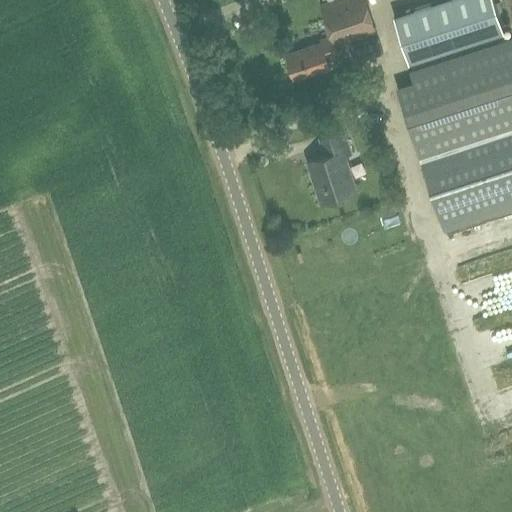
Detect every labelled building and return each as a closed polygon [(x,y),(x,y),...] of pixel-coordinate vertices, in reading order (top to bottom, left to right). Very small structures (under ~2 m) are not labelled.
[(295,78),(331,67),(328,58),(340,54),(336,43),(375,29),(364,0),(332,0),(321,4),(332,35),(321,39),(321,41),(286,53),(295,78)] [(493,0),(437,0),(393,15),(409,62),(504,31),(493,0)] [(357,62),(384,53),(378,37),(352,45),(357,62)] [(445,230),(511,207),(511,39),(413,72),(416,83),(398,88),(411,129),(418,149),(445,230)] [(322,201),(356,190),(345,155),(352,153),(343,129),(319,137),(325,154),(308,159),(322,201)]
